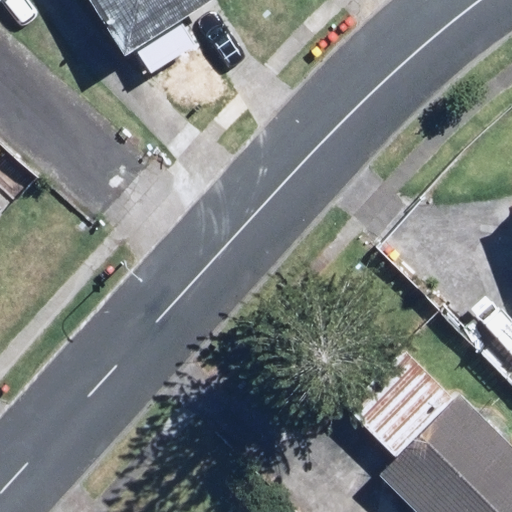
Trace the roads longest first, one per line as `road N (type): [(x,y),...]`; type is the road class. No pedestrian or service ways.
road 1 (residential): [(0,484),(287,163),(476,0)]
road 2 (unknown): [(0,116),(191,270)]
